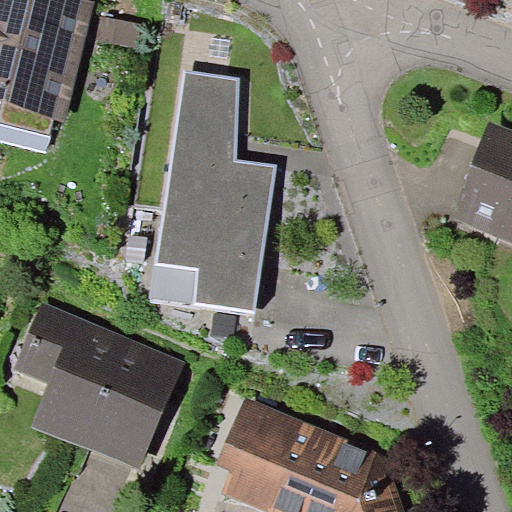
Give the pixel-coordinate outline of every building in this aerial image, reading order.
[(67,119),(96,0),(94,0),(0,0),(0,102),(2,103),(0,112),(0,122),(50,134),(54,115),(67,119)] [(142,25),(103,16),(98,38),(137,47),(142,25)] [(241,79),(185,70),(151,297),(256,313),(277,165),(237,160),(241,79)] [(511,128),(490,120),(452,215),(511,239),(511,128)] [(140,469),(184,361),(42,303),(16,369),(49,383),(32,425),(140,469)] [(403,511),(382,453),(247,396),(216,464),(231,469),(222,493),(268,511),(403,511)]
